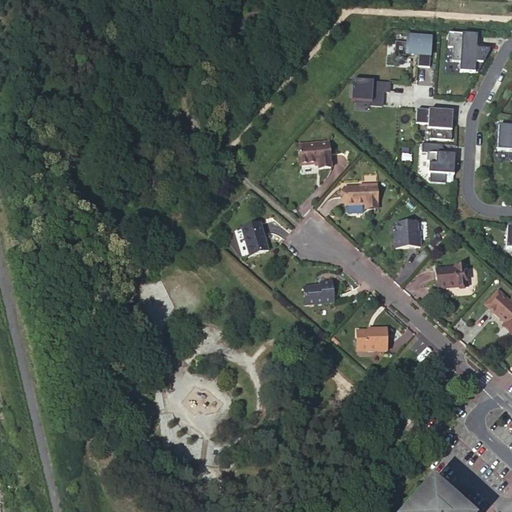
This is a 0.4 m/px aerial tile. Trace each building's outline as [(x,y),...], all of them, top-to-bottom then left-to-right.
[(452,49),(451,63),(460,63),(459,73),(477,74),(489,51),(476,50),(476,36),(448,35),(447,49),(452,49)] [(395,44),(394,57),(405,58),(405,55),(413,56),(414,54),(418,54),(417,68),(429,68),(431,39),(406,37),(406,44),(395,44)] [(379,93),(388,93),(389,84),(352,82),(351,102),(370,103),(370,107),(381,108),(381,98),(379,97),(379,93)] [(430,126),(430,140),(451,142),(452,122),(453,113),(445,113),(416,111),(416,125),(430,126)] [(511,127),(499,126),(497,151),(511,151),(511,127)] [(443,147),(422,145),(421,154),(427,155),(426,162),(429,163),(428,175),(430,175),(429,184),(445,185),(445,176),(453,177),(453,183),(455,156),(442,155),(443,147)] [(318,172),(329,171),(328,147),(298,148),(299,168),(318,167),(318,172)] [(455,147),(443,147),(442,155),(455,156),(455,147)] [(364,209),(377,209),(376,187),(362,187),(363,189),(344,190),(345,207),(364,206),(364,209)] [(396,251),(420,250),(420,234),(417,234),(416,224),(396,225),(397,240),(395,240),(396,251)] [(249,258),(268,252),(259,225),(240,231),(249,258)] [(455,290),(467,289),(465,267),(454,268),(454,269),(435,270),(437,290),(447,290),(447,287),(455,287),(455,290)] [(304,309),(333,306),(331,284),(319,285),(320,289),(302,290),(304,309)] [(503,327),(511,334),(511,305),(498,293),(486,307),(495,316),(505,325),(503,327)] [(510,336),(511,334),(503,327),(502,329),(510,336)] [(374,333),(367,333),(356,333),(357,353),(386,352),(386,330),(374,331),(374,333)] [(429,485),(418,497),(421,500),(432,488),(429,485)] [(465,511),(446,494),(443,498),(432,488),(421,500),(418,497),(408,508),(412,511),(465,511)]
